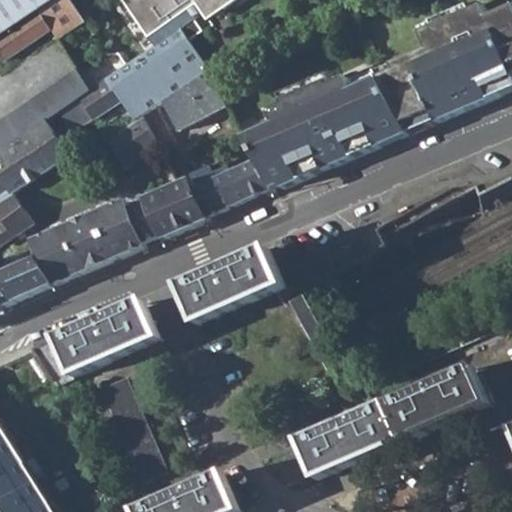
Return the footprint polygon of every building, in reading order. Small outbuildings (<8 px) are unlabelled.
[(70,0),(51,0),(40,8),(53,28),(57,35),(82,17),(70,0)] [(123,0),(154,44),(181,26),(190,39),(211,25),(201,10),(207,5),(214,14),(226,5),(234,0),(123,0)] [(40,8),(0,36),(0,54),(5,62),(53,28),(40,8)] [(511,9),(491,19),(489,14),(475,20),(472,13),(438,27),(441,34),(427,40),(431,50),(395,65),(398,71),(382,78),(413,133),(502,95),(500,91),(504,89),(502,84),(511,80),(511,9)] [(107,105),(118,97),(132,118),(141,114),(154,107),(159,102),(211,69),(190,39),(181,26),(154,44),(126,62),(92,84),(77,94),(93,114),(107,105)] [(284,189),(413,133),(382,78),(376,67),(337,84),(335,81),(285,103),(287,107),(273,113),(279,127),(248,140),(256,155),(274,188),(282,184),(284,189)] [(0,145),(44,116),(77,94),(92,84),(80,68),(0,121),(0,145)] [(211,69),(159,102),(179,127),(225,97),(211,69)] [(121,126),(132,118),(118,97),(107,105),(121,126)] [(175,139),(154,107),(141,114),(156,139),(153,140),(159,149),(175,139)] [(121,126),(107,135),(123,158),(153,140),(156,139),(141,114),(132,118),(121,126)] [(0,239),(32,219),(10,186),(65,148),(44,116),(0,145),(0,239)] [(210,217),(274,188),(256,155),(195,185),(210,217)] [(210,222),(210,217),(195,185),(191,178),(145,196),(146,201),(131,208),(127,200),(27,241),(34,257),(0,270),(0,292),(9,306),(210,222)] [(270,248),(184,287),(200,324),(288,287),(270,248)] [(0,310),(9,306),(0,292),(0,310)] [(306,294),(294,301),(330,373),(344,366),(306,294)] [(149,302),(36,350),(56,386),(165,340),(149,302)] [(511,324),(507,312),(366,373),(373,388),(450,353),(511,326),(511,324)] [(477,368),(304,443),(321,480),(492,406),(477,368)] [(129,380),(105,391),(144,482),(168,473),(129,380)] [(53,511),(0,423),(0,511),(53,511)] [(226,474),(141,511),(241,511),(242,511),(226,474)]
